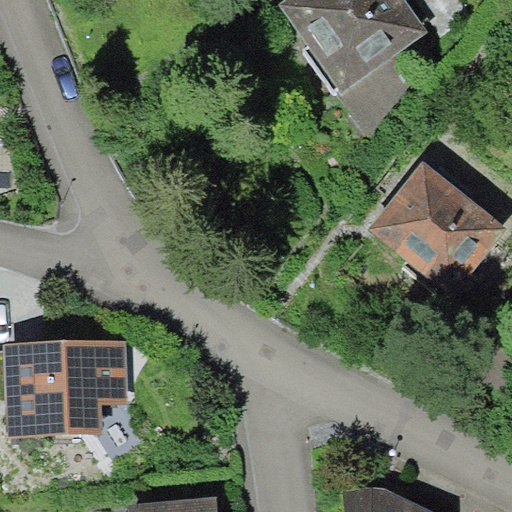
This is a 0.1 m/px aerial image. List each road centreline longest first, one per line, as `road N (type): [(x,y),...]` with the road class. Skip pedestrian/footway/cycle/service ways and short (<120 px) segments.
road 1 (residential): [(112,267),(109,208),(30,0)]
road 2 (residential): [(263,345),(511,471)]
road 3 (residential): [(112,267),(263,345)]
road 4 (residential): [(279,511),(263,345)]
